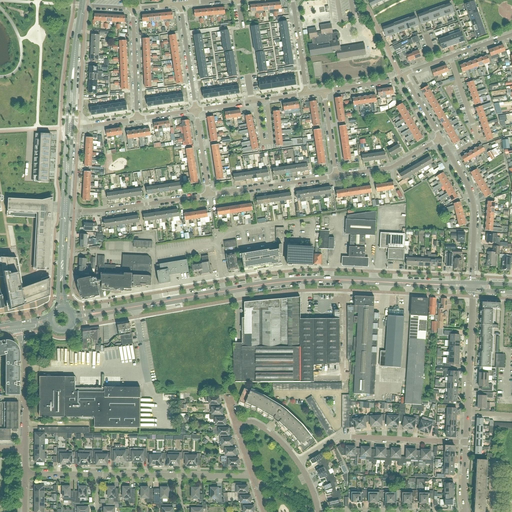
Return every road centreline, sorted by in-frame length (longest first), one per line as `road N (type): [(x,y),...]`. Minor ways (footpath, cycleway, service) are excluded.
road 1 (residential): [(295,462),(337,436),(464,442)]
road 2 (secondary): [(287,281),(447,285)]
road 3 (residential): [(67,210),(208,195)]
road 4 (residential): [(471,282),(473,208),(451,155)]
road 5 (residential): [(208,195),(336,176)]
road 6 (secondary): [(100,312),(224,291)]
road 7 (unclassified): [(466,414),(473,290)]
road 8 (unclassified): [(224,291),(220,236),(285,223)]
road 9 (unclassified): [(24,447),(20,327)]
